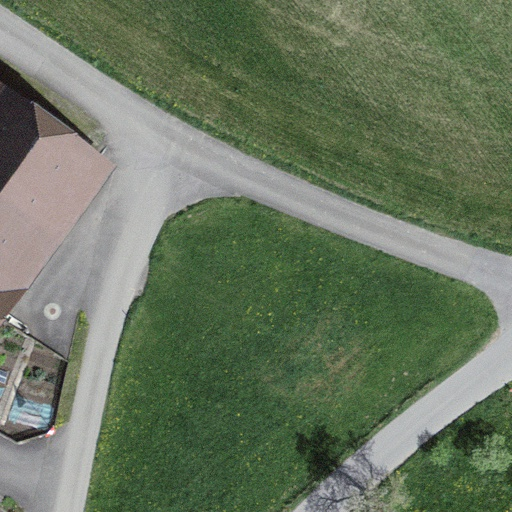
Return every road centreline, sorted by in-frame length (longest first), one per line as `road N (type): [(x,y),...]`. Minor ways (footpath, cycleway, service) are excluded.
road 1 (unclassified): [(0,22),(165,136),(511,277)]
road 2 (tertiary): [(306,511),(511,357)]
